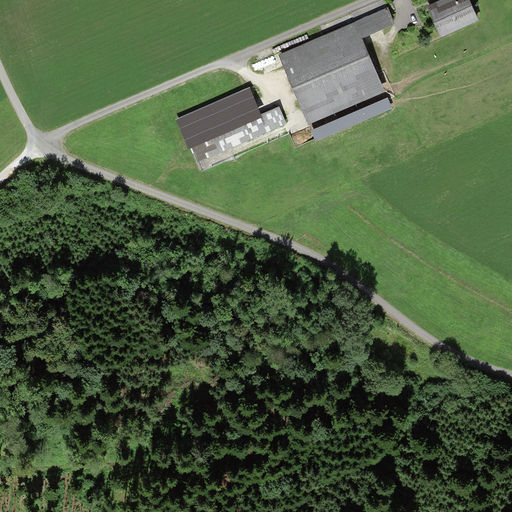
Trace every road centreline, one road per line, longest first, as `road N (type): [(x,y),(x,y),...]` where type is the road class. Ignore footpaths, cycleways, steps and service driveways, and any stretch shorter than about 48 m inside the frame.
road 1 (track): [(511,375),(432,341),(308,252),(40,145)]
road 2 (unclassified): [(0,70),(40,145),(368,0)]
